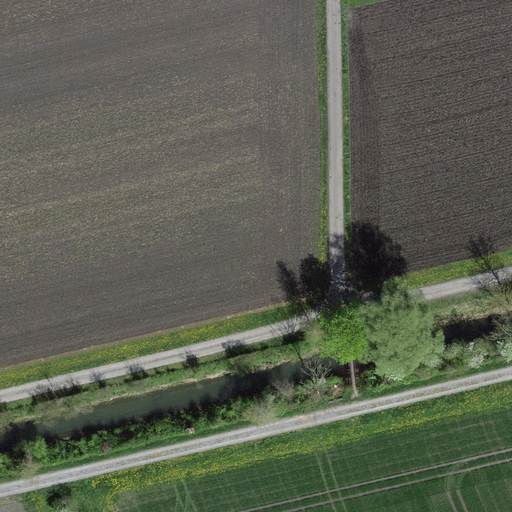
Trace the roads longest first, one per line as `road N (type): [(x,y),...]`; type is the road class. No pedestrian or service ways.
road 1 (track): [(511,258),(0,385)]
road 2 (track): [(511,368),(0,487)]
road 3 (track): [(339,0),(343,302)]
